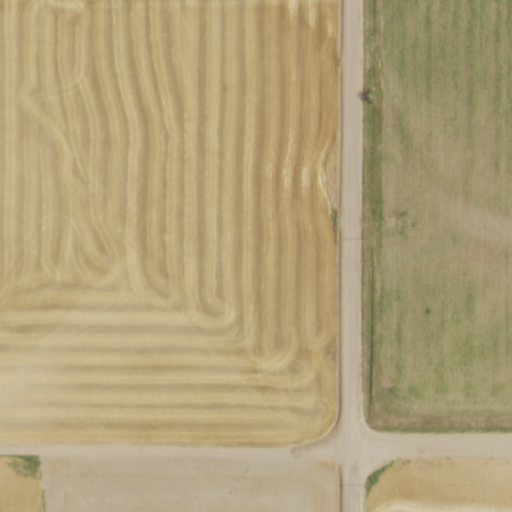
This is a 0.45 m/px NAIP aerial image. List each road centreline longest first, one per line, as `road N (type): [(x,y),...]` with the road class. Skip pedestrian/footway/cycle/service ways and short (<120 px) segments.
road 1 (tertiary): [(354,511),(356,0)]
road 2 (residential): [(511,446),(355,449)]
